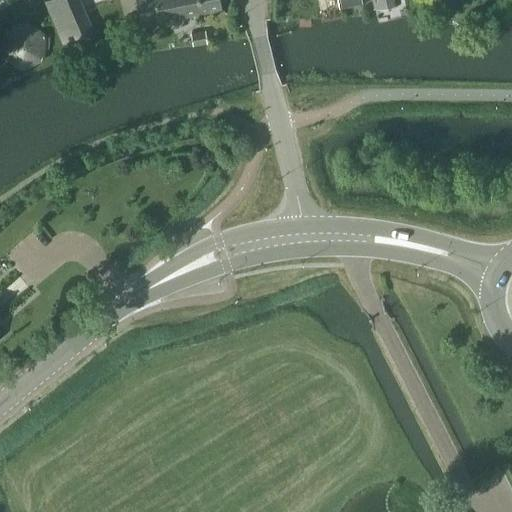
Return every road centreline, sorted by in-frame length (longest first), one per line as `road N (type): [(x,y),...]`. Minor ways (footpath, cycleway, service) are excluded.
road 1 (unclassified): [(301,228),(248,0)]
road 2 (secondary): [(185,270),(96,325),(0,407)]
road 3 (secondary): [(505,265),(399,232),(301,228)]
road 4 (secondary): [(304,250),(440,264),(494,292)]
road 5 (secondary): [(301,228),(217,243),(185,270)]
road 6 (secondary): [(185,270),(304,250)]
